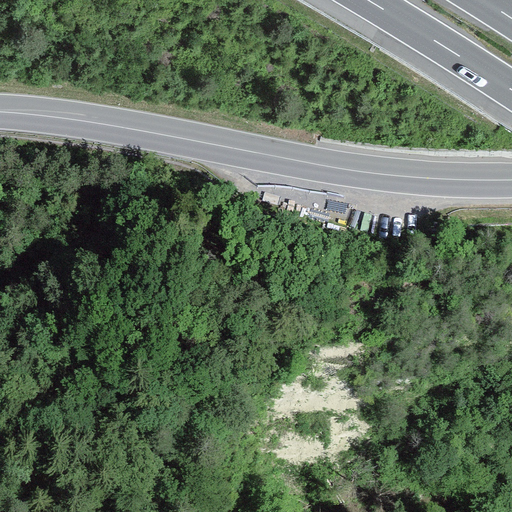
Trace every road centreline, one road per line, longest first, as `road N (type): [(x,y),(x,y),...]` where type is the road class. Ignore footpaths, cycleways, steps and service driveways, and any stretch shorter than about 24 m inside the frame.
road 1 (secondary): [(511,180),(344,169),(0,112)]
road 2 (motorway): [(364,0),(511,92)]
